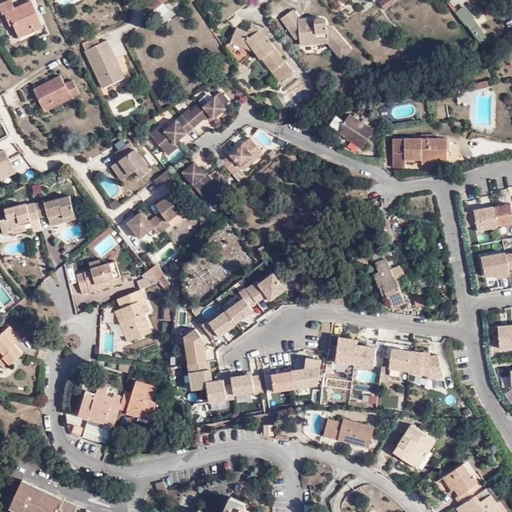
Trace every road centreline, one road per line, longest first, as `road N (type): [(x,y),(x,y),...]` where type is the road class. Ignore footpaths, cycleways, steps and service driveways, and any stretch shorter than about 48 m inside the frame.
road 1 (residential): [(441,181),(400,187),(252,117),(214,142)]
road 2 (residential): [(469,329),(304,313),(239,354)]
road 3 (residential): [(467,308),(441,181)]
